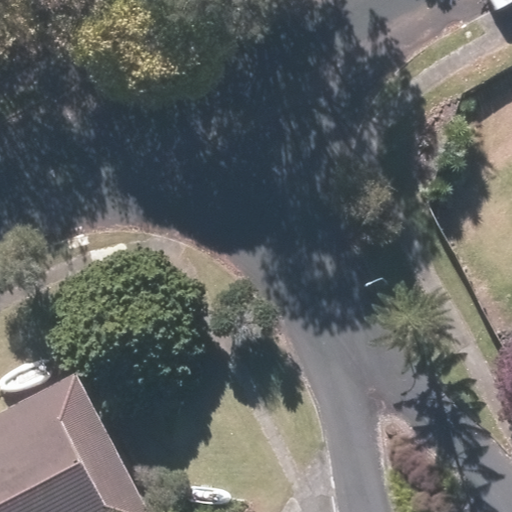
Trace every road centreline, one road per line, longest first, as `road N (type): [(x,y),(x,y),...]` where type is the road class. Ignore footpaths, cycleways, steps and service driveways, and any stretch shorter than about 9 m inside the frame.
road 1 (residential): [(223,87),(360,367)]
road 2 (residential): [(223,87),(0,196)]
road 3 (residential): [(360,367),(480,466),(504,511)]
road 4 (residential): [(386,0),(223,87)]
